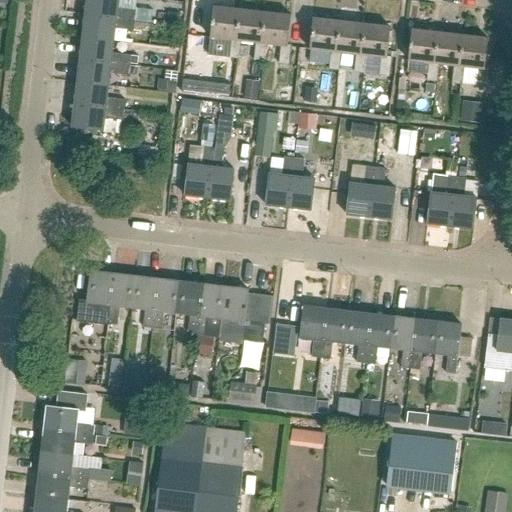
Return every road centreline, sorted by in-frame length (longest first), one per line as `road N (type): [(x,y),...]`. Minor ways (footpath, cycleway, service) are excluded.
road 1 (residential): [(502,276),(25,220)]
road 2 (residential): [(25,220),(51,0)]
road 3 (residential): [(0,436),(25,220)]
